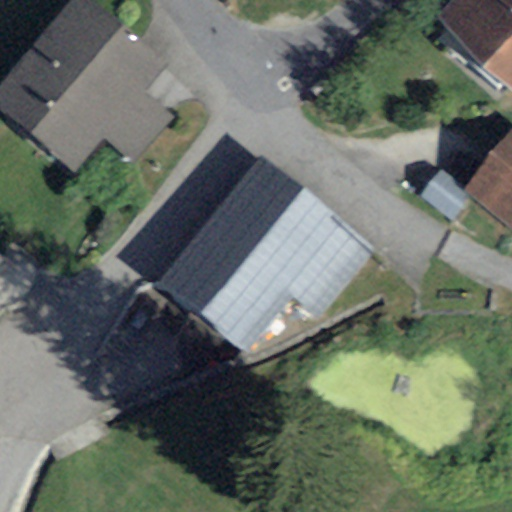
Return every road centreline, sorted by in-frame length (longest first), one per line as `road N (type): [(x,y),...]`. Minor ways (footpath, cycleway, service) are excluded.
road 1 (residential): [(265,103),(75,347),(5,511)]
road 2 (residential): [(265,103),(394,221),(511,278)]
road 3 (residential): [(265,103),(378,0)]
road 4 (residential): [(184,0),(265,103)]
